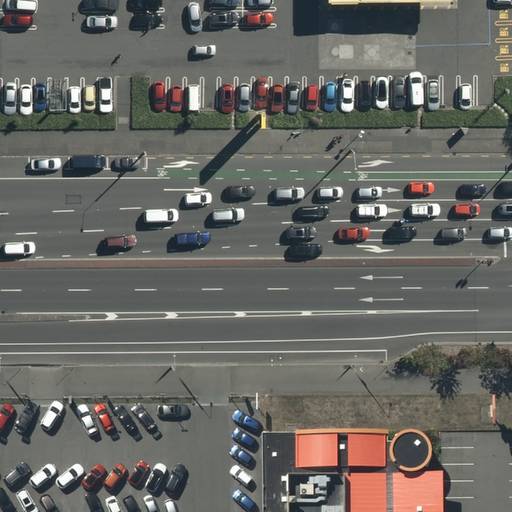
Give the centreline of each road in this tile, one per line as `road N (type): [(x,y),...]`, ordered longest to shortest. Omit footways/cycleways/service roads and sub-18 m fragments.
road 1 (primary): [(511,304),(343,327),(0,329)]
road 2 (primary): [(511,289),(0,289)]
road 3 (primary): [(0,236),(225,228),(322,205)]
road 4 (primary): [(0,189),(245,190),(322,205)]
road 5 (primary): [(322,205),(511,206)]
